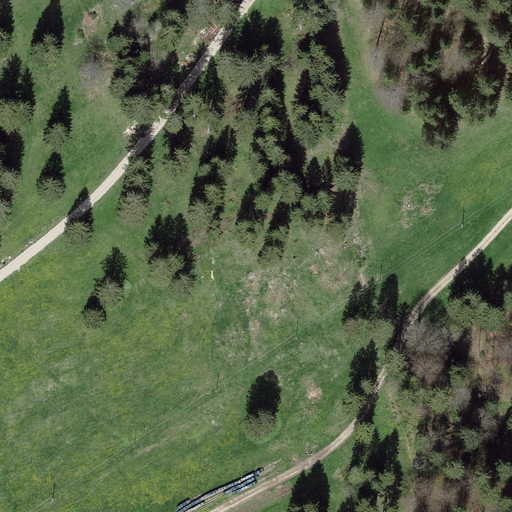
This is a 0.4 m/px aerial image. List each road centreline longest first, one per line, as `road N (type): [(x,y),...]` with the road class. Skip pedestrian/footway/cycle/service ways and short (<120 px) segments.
road 1 (track): [(221,511),(338,446),(382,383),(415,315),(511,216)]
road 2 (track): [(0,286),(158,127),(264,0)]
